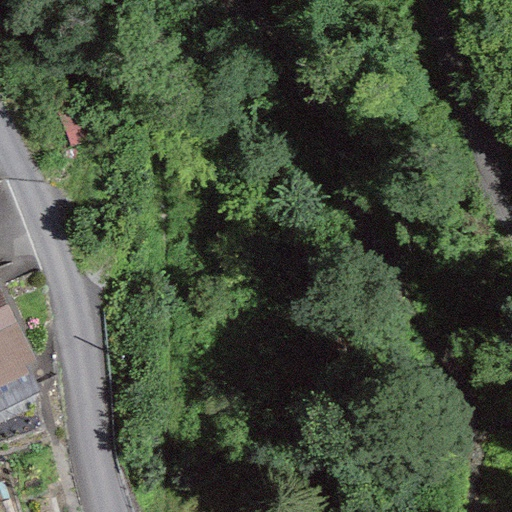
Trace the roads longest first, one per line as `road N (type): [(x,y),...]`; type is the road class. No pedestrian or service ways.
road 1 (residential): [(110,511),(68,311),(0,80)]
road 2 (residential): [(511,156),(464,52),(461,0)]
